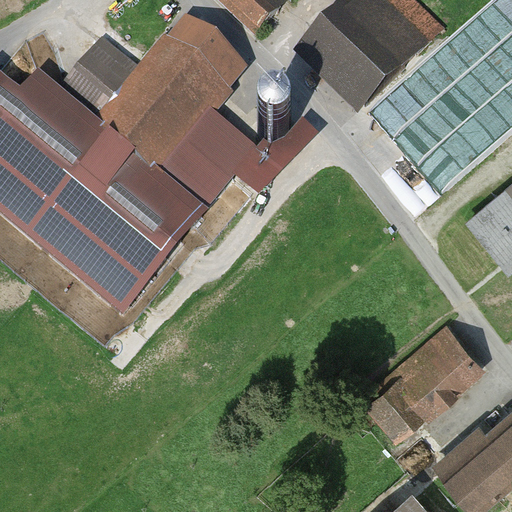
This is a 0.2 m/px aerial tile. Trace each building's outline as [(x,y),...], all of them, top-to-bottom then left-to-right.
[(289,0),(218,0),(258,38),(292,2),(289,0)] [(342,16),(307,51),(366,109),(441,33),(407,0),(371,0),(349,23),(342,16)] [(0,212),(125,316),(261,154),(217,117),(251,77),(186,23),(144,73),(108,43),(66,93),(52,81),(34,102),(3,76),(0,78),(0,212)] [(511,193),(476,224),(511,266),(511,193)] [(406,439),(488,370),(459,336),(377,405),(406,439)] [(480,511),(487,511),(511,491),(511,422),(450,476),(480,511)] [(436,511),(423,495),(403,511),(436,511)]
